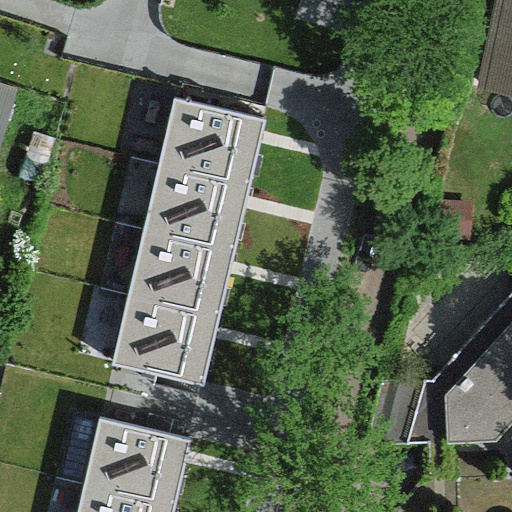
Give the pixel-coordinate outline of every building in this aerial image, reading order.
[(511,0),(494,0),(479,77),(511,83),(511,0)] [(177,95),(161,163),(252,184),(268,117),(177,95)] [(161,163),(146,228),(237,249),(249,196),(252,184),(161,163)] [(146,228),(130,293),(222,314),(234,262),(237,249),(146,228)] [(130,293),(114,361),(206,382),(222,314),(130,293)] [(511,293),(436,378),(384,379),(371,441),(447,439),(498,438),(511,422),(511,293)] [(87,480),(86,482),(177,503),(193,436),(76,410),(61,474),(87,480)] [(175,511),(177,503),(86,482),(78,511),(175,511)]
